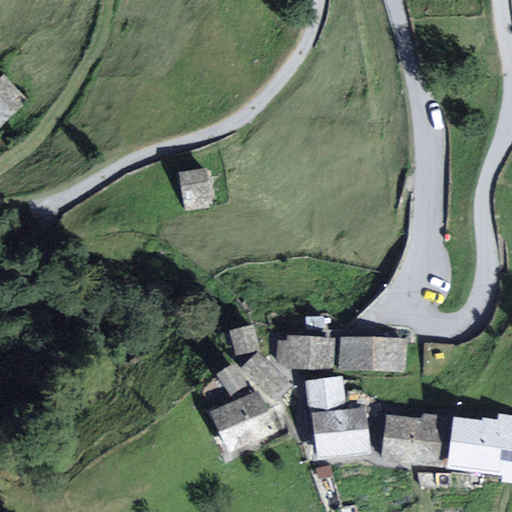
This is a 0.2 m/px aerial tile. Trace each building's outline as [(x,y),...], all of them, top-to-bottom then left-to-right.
[(0,122),(24,99),(4,78),(0,81),(0,122)] [(188,206),(211,201),(205,171),(182,176),(188,206)] [(253,324),(228,330),(234,356),(259,350),(253,324)] [(329,370),(331,339),(287,336),(285,367),(329,370)] [(403,344),(342,342),(341,368),(403,369),(403,344)] [(276,402),(292,385),(257,351),(240,368),(276,402)] [(231,389),(246,379),(234,358),(218,368),(231,389)] [(246,387),(244,383),(229,391),(221,375),(204,384),(215,404),(246,387)] [(230,457),(275,434),(254,392),(208,415),(230,457)] [(311,456),(371,450),(367,412),(307,418),(311,456)] [(446,471),(511,480),(511,418),(497,416),(495,425),(454,419),(446,471)] [(437,462),(439,428),(389,425),(387,459),(437,462)]
